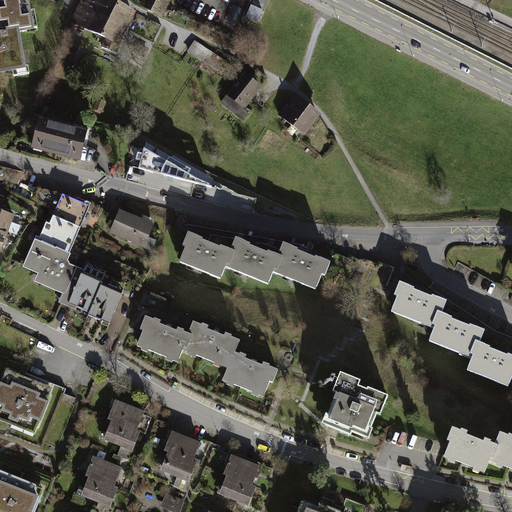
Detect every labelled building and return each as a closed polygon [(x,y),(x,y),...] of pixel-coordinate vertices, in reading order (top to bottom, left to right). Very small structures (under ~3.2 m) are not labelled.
[(2,0),(7,30),(0,31),(0,65),(1,70),(31,66),(25,30),(41,28),(36,0),(2,0)] [(108,0),(91,0),(80,23),(122,45),(137,15),(108,0)] [(142,0),(141,3),(163,15),(170,0),(142,0)] [(247,16),(259,21),(264,9),(252,4),(247,16)] [(238,19),(246,15),(243,7),(234,11),(238,19)] [(225,105),(245,121),(251,113),(248,110),(264,89),(248,76),(225,105)] [(295,98),(280,118),(304,137),(319,117),(295,98)] [(40,122),(34,149),(79,161),(86,134),(40,122)] [(140,158),(137,175),(172,182),(175,165),(140,158)] [(39,239),(27,266),(40,271),(36,279),(66,292),(78,265),(66,259),(90,205),(60,192),(39,239)] [(0,210),(0,250),(13,216),(0,210)] [(116,213),(109,233),(144,246),(151,226),(116,213)] [(188,237),(178,264),(220,280),(223,270),(269,287),(274,274),(318,291),(329,263),(285,247),(281,259),(237,242),(232,254),(188,237)] [(84,272),(70,303),(111,322),(126,292),(84,272)] [(452,309),(402,292),(395,315),(436,329),(433,340),(474,354),(468,372),(504,385),(511,362),(511,358),(483,348),(487,336),(447,322),(452,309)] [(145,316),(139,331),(143,333),(136,350),(178,368),(184,353),(227,370),(222,383),(263,399),(270,382),(273,383),(278,372),(236,355),(242,341),(193,321),(188,333),(145,316)] [(53,389),(6,370),(0,386),(0,422),(34,436),(53,389)] [(343,382),(327,426),(371,442),(387,398),(343,382)] [(143,412),(116,400),(107,420),(111,422),(103,440),(131,452),(140,431),(136,429),(143,412)] [(492,448),(454,430),(443,454),(481,472),(487,460),(511,471),(511,439),(499,433),(492,448)] [(201,444),(173,433),(165,452),(168,454),(161,472),(189,484),(198,463),(193,462),(201,444)] [(122,468),(95,456),(86,476),(90,477),(82,496),(110,508),(119,487),(115,485),(122,468)] [(260,470),(232,459),(224,478),(228,480),(220,498),(248,510),(257,489),(253,487),(260,470)] [(34,511),(44,488),(0,470),(0,511),(34,511)] [(179,511),(185,499),(168,492),(163,506),(178,511),(179,511)] [(329,511),(309,502),(304,511),(329,511)]
